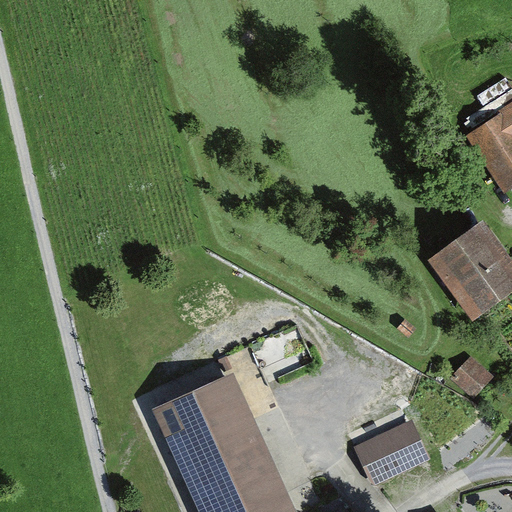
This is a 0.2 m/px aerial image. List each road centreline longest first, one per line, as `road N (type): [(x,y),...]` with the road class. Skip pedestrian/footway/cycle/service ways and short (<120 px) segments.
road 1 (track): [(511,432),(474,478),(393,502),(352,499),(334,466),(328,348),(297,316),(266,315),(203,331),(166,359),(110,500)]
road 2 (track): [(113,511),(0,48)]
